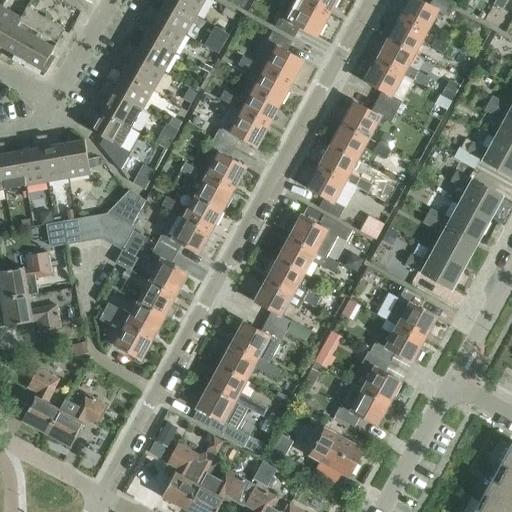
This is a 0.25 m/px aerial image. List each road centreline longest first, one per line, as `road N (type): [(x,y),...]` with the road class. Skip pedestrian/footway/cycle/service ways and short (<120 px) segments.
road 1 (residential): [(103,498),(376,0)]
road 2 (tertiary): [(453,386),(382,511)]
road 3 (residential): [(103,498),(5,440),(0,413)]
road 4 (tertiary): [(511,280),(453,386)]
